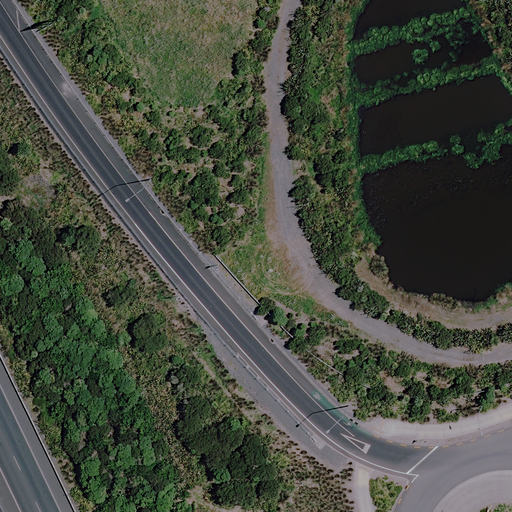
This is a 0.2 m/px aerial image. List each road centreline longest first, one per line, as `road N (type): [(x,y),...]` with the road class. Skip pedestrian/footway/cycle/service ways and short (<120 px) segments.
road 1 (motorway): [(0,17),(164,254),(288,386),(370,447),(475,465)]
road 2 (track): [(511,350),(445,361),(369,338),(300,271),(278,108),(280,20),(291,0)]
